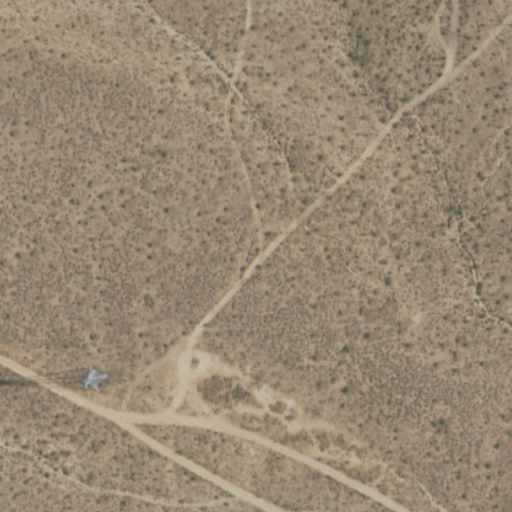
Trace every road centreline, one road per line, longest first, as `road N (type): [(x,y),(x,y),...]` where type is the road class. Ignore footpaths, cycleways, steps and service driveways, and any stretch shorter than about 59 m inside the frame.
road 1 (track): [(104,413),(254,436),(407,511)]
road 2 (track): [(0,358),(275,511)]
